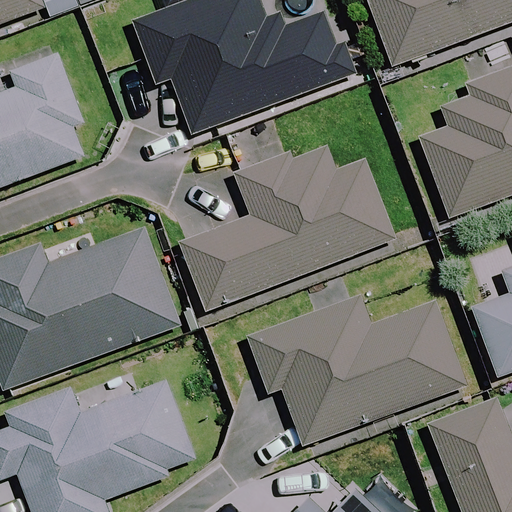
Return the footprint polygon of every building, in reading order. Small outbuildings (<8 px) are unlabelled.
[(0,0),(0,26),(43,11),(38,0),(0,0)] [(268,36),(254,0),(206,0),(136,26),(159,90),(174,85),(194,138),(350,80),(326,15),(268,36)] [(511,0),(369,0),(395,69),(511,25),(511,0)] [(0,189),(92,156),(55,54),(0,74),(0,189)] [(511,71),(465,89),(478,122),(423,142),(453,220),(511,197),(511,71)] [(361,156),(322,171),(314,149),(239,178),(255,220),(184,247),(210,313),(394,243),(361,156)] [(176,329),(142,235),(47,269),(41,252),(0,266),(0,379),(4,392),(176,329)] [(511,270),(504,274),(511,294),(511,299),(474,314),(499,379),(511,374),(511,270)] [(366,331),(356,302),(251,339),(271,396),(285,391),(305,447),(465,391),(435,307),(366,331)] [(194,469),(163,385),(79,417),(70,393),(0,419),(0,482),(17,476),(30,511),(106,511),(103,503),(194,469)] [(511,511),(511,452),(495,405),(426,430),(455,511),(511,511)] [(377,511),(358,493),(338,511),(377,511)]
